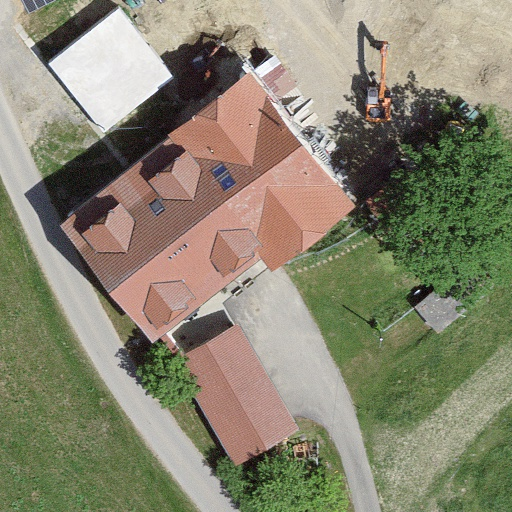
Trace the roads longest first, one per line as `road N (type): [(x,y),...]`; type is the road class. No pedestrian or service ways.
road 1 (unclassified): [(226,511),(140,403),(88,319),(0,127)]
road 2 (track): [(368,511),(340,419),(279,297)]
